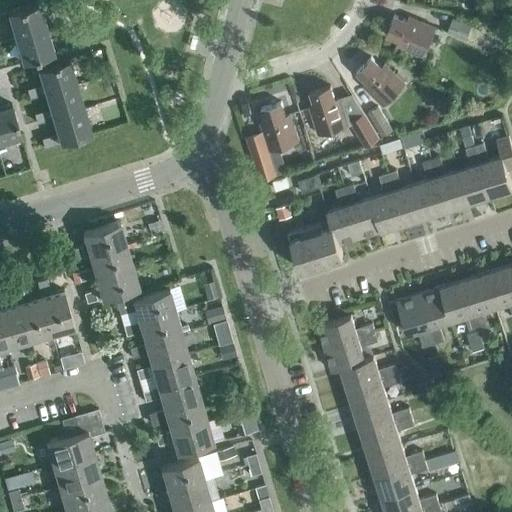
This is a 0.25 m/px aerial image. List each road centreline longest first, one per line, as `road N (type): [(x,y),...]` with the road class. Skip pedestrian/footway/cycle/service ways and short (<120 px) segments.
road 1 (residential): [(251,306),(511,220)]
road 2 (residential): [(251,306),(313,511)]
road 3 (residential): [(0,228),(156,179),(188,161)]
road 4 (residential): [(366,0),(345,40),(314,62),(243,84),(221,80)]
road 5 (residential): [(188,161),(225,198),(251,306)]
road 6 (residential): [(114,425),(97,374),(0,402)]
